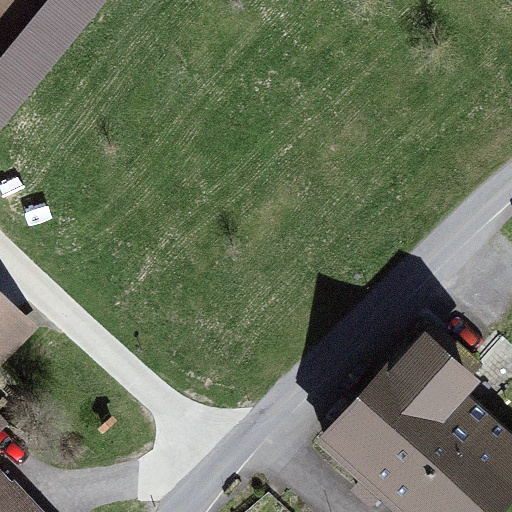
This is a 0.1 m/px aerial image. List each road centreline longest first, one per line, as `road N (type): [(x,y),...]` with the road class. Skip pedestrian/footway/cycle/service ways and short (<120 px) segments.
road 1 (unclassified): [(511,185),(166,511)]
road 2 (track): [(0,310),(220,460)]
